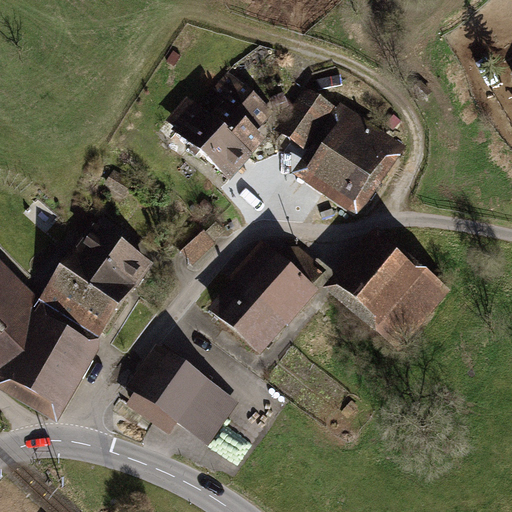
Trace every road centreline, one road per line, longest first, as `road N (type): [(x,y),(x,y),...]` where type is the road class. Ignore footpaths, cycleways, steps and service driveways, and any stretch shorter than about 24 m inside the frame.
road 1 (unclassified): [(511,235),(404,219),(339,232),(275,228),(245,236),(116,380),(76,442)]
road 2 (unknown): [(156,334),(214,360),(265,351),(314,292),(325,233)]
road 3 (tertiary): [(234,511),(162,471),(76,442)]
